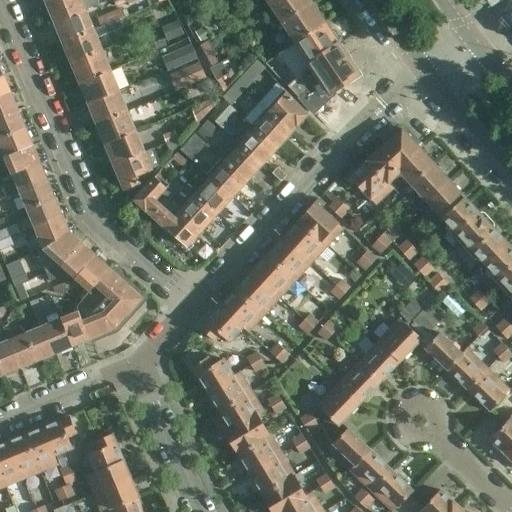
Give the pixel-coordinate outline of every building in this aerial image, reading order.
[(50,0),(46,2),(54,22),(67,17),(84,10),(80,0),(50,0)] [(164,0),(122,0),(124,3),(132,0),(143,0),(141,1),(144,9),(164,0)] [(271,0),(267,3),(281,23),(290,17),(310,4),(310,2),(310,0),(271,0)] [(291,46),(324,24),(323,23),(325,19),(321,13),(317,13),(310,4),(290,17),(281,23),(294,43),(290,46),(291,46)] [(96,19),(99,28),(119,19),(124,17),(120,8),(99,17),(100,17),(96,19)] [(54,22),(63,43),(93,31),(84,10),(67,17),(54,22)] [(191,10),(181,15),(186,24),(196,19),(191,10)] [(63,43),(71,63),(101,51),(96,39),(123,28),(119,19),(99,28),(93,31),(63,43)] [(177,21),(160,28),(167,43),(183,36),(177,21)] [(291,46),(265,62),(274,72),(286,65),(293,75),(309,65),(338,45),(337,44),(339,40),(335,34),(331,34),(324,24),(291,46)] [(162,39),(153,43),(156,50),(165,46),(162,39)] [(190,45),(160,58),(166,71),(196,58),(190,45)] [(357,73),(338,45),(309,65),(310,67),(295,81),(288,87),(313,114),(335,94),(333,92),(348,82),(349,85),(362,76),(359,71),(357,73)] [(71,63),(80,84),(109,71),(101,51),(71,63)] [(255,62),(236,82),(243,89),(262,68),(255,62)] [(205,78),(199,63),(175,73),(182,88),(205,78)] [(80,84),(88,104),(118,92),(109,71),(80,84)] [(0,97),(10,93),(3,76),(0,76),(0,97)] [(224,95),(231,102),(243,89),(236,82),(224,95)] [(276,84),(259,103),(290,132),(297,125),(300,124),(304,120),(304,117),(306,115),(283,91),(276,84)] [(153,91),(134,99),(137,107),(150,102),(156,99),(153,91)] [(88,104),(97,124),(126,112),(118,92),(88,104)] [(0,117),(18,111),(10,93),(0,97),(0,117)] [(189,107),(197,125),(218,102),(212,94),(189,107)] [(224,101),(209,117),(217,125),(233,109),(224,101)] [(141,117),(154,112),(150,102),(137,107),(141,117)] [(259,103),(244,119),(251,126),(276,148),(277,147),(280,146),(284,142),(284,139),(290,132),(259,103)] [(0,138),(25,128),(18,111),(0,117),(0,138)] [(97,124),(105,145),(134,132),(126,112),(97,124)] [(207,122),(198,133),(207,141),(216,130),(207,122)] [(251,126),(236,142),(261,164),(262,163),(265,163),(269,158),(269,156),(276,148),(251,126)] [(25,128),(0,138),(0,159),(32,146),(25,128)] [(388,144),(368,162),(389,183),(396,176),(398,178),(401,178),(403,176),(411,185),(433,164),(419,149),(415,144),(416,143),(402,128),(386,142),(388,144)] [(173,131),(162,136),(165,143),(169,155),(179,145),(173,131)] [(105,145),(114,165),(143,153),(134,132),(105,145)] [(230,136),(215,152),(221,158),(246,181),(247,179),(250,179),(254,175),(254,172),(261,164),(236,142),(230,136)] [(188,140),(179,150),(191,161),(200,151),(188,140)] [(32,146),(0,159),(0,169),(8,166),(12,175),(39,163),(32,146)] [(114,165),(124,190),(125,189),(129,191),(133,189),(134,185),(139,184),(137,179),(145,176),(144,173),(150,170),(160,166),(153,149),(143,153),(114,165)] [(188,163),(177,153),(171,159),(183,169),(188,163)] [(221,158),(207,174),(231,197),(232,196),(235,196),(239,191),(239,188),(246,181),(221,158)] [(389,183),(368,162),(347,181),(351,186),(355,183),(376,206),(394,188),(389,183)] [(47,180),(39,163),(12,175),(15,184),(2,189),(5,197),(15,193),(47,180)] [(411,185),(426,201),(449,181),(433,164),(411,185)] [(202,170),(187,187),(191,191),(216,214),(218,212),(220,212),(224,208),(224,205),(231,197),(207,174),(202,170)] [(134,200),(159,222),(168,212),(155,200),(161,194),(168,186),(156,176),(134,200)] [(26,210),(54,198),(47,180),(15,193),(17,198),(21,196),(26,210)] [(426,201),(443,219),(465,198),(449,181),(426,201)] [(161,194),(169,201),(176,193),(168,186),(161,194)] [(191,191),(176,208),(201,230),(202,228),(205,229),(209,224),(209,221),(216,214),(191,191)] [(201,230),(176,208),(169,201),(161,194),(155,200),(168,212),(159,222),(186,247),(187,245),(190,245),(194,241),(194,238),(201,230)] [(61,215),(54,198),(26,210),(32,222),(28,224),(30,228),(61,215)] [(349,210),(336,198),(328,208),(341,219),(349,210)] [(443,219),(485,265),(508,244),(493,227),(494,226),(494,223),(485,214),(481,213),(480,214),(465,198),(443,219)] [(318,200),(299,221),(327,247),(343,230),(337,224),(320,208),(323,204),(318,200)] [(61,215),(30,228),(22,231),(26,240),(37,236),(43,249),(68,232),(61,215)] [(299,221),(283,239),(311,264),(327,247),(299,221)] [(392,223),(371,247),(379,255),(400,230),(392,223)] [(6,229),(0,230),(0,240),(9,237),(6,229)] [(158,238),(151,231),(146,236),(153,243),(158,238)] [(81,243),(68,232),(43,249),(36,252),(46,274),(55,271),(57,268),(81,243)] [(0,251),(13,246),(9,237),(0,240),(0,251)] [(283,239),(267,256),(295,282),(311,264),(283,239)] [(406,240),(397,248),(403,255),(412,246),(406,240)] [(95,256),(81,243),(57,268),(55,271),(46,274),(49,283),(69,274),(75,279),(95,256)] [(485,265),(511,294),(511,248),(508,244),(485,265)] [(408,261),(417,253),(412,246),(403,255),(408,261)] [(376,259),(367,251),(361,257),(370,266),(376,259)] [(109,269),(95,256),(75,279),(85,288),(82,291),(86,294),(109,269)] [(267,256),(252,273),(280,299),(295,282),(267,256)] [(355,264),(364,272),(370,266),(361,257),(355,264)] [(421,257),(413,265),(419,271),(427,264),(421,257)] [(22,284),(28,282),(24,274),(18,277),(12,263),(5,266),(14,288),(22,284)] [(425,278),(433,271),(427,264),(419,271),(425,278)] [(77,300),(75,304),(76,308),(89,339),(114,329),(118,326),(139,303),(139,296),(109,269),(86,294),(87,296),(77,300)] [(252,273),(236,291),(264,316),(280,299),(252,273)] [(434,288),(442,280),(437,274),(428,282),(434,288)] [(350,288),(341,280),(335,286),(344,294),(350,288)] [(448,286),(442,280),(434,288),(439,294),(448,286)] [(20,301),(28,298),(22,284),(14,288),(20,301)] [(62,284),(51,288),(54,294),(67,294),(62,284)] [(330,292),(339,300),(344,294),(335,286),(330,292)] [(236,291),(220,308),(242,328),(248,333),(264,316),(236,291)] [(468,298),(480,312),(489,304),(478,291),(468,298)] [(72,347),(60,319),(47,325),(45,321),(37,299),(33,301),(54,354),(72,347)] [(413,299),(398,313),(408,323),(422,309),(413,299)] [(37,361),(54,354),(33,301),(29,302),(37,324),(38,328),(25,334),(37,361)] [(412,321),(426,335),(441,320),(427,306),(412,321)] [(72,347),(89,339),(76,308),(72,310),(73,314),(60,319),(72,347)] [(220,308),(201,329),(214,340),(220,334),(229,342),(242,328),(220,308)] [(342,309),(334,317),(339,322),(347,314),(342,309)] [(319,322),(309,314),(303,321),(313,329),(319,322)] [(511,335),(511,329),(503,319),(494,327),(506,340),(511,335)] [(379,341),(400,361),(420,339),(400,320),(379,341)] [(298,327),(307,335),(313,329),(303,321),(298,327)] [(337,329),(328,321),(322,327),(331,335),(337,329)] [(477,337),(486,328),(480,322),(472,330),(477,337)] [(19,368),(37,361),(25,334),(12,339),(7,326),(2,327),(6,337),(19,368)] [(317,333),(326,342),(331,335),(322,327),(317,333)] [(446,370),(461,355),(439,334),(425,349),(446,370)] [(19,368),(6,337),(2,338),(4,342),(0,343),(0,372),(1,376),(19,368)] [(359,362),(379,382),(400,361),(379,341),(359,362)] [(277,343),(268,352),(275,358),(283,349),(277,343)] [(501,344),(492,351),(498,358),(506,350),(501,344)] [(446,370),(468,390),(488,369),(467,348),(461,355),(446,370)] [(282,364),(290,356),(283,349),(275,358),(282,364)] [(504,364),(511,356),(506,350),(498,358),(504,364)] [(256,352),(245,358),(250,366),(261,360),(256,352)] [(207,392),(233,376),(223,360),(212,366),(207,359),(192,368),(207,392)] [(255,373),(265,367),(261,360),(250,366),(255,373)] [(379,382),(359,362),(338,383),(358,403),(379,382)] [(488,369),(468,390),(489,411),(510,390),(488,369)] [(207,392),(219,412),(252,392),(240,372),(233,376),(207,392)] [(358,403),(338,383),(317,405),(323,410),(338,425),(358,403)] [(225,436),(257,417),(264,413),(252,392),(219,412),(228,427),(222,430),(225,436)] [(277,394),(266,400),(271,408),(282,402),(277,394)] [(276,415),(286,409),(282,402),(271,408),(276,415)] [(309,412),(299,418),(303,426),(314,420),(309,412)] [(289,414),(278,421),(277,420),(270,424),(275,432),(293,422),(289,414)] [(257,417),(225,436),(238,456),(269,436),(257,417)] [(507,456),(511,450),(511,417),(511,418),(490,439),(507,456)] [(67,418),(42,428),(53,457),(71,449),(66,437),(74,434),(67,418)] [(307,433),(318,427),(314,420),(303,426),(307,433)] [(42,428),(24,436),(40,473),(57,466),(53,457),(42,428)] [(355,465),(369,450),(348,430),(333,444),(355,465)] [(301,434),(290,440),(295,448),(306,441),(301,434)] [(95,473),(123,461),(112,435),(96,442),(99,451),(88,455),(95,473)] [(238,456),(250,475),(283,455),(271,435),(269,436),(238,456)] [(24,436),(6,443),(22,481),(40,473),(24,436)] [(299,455),(310,449),(306,441),(295,448),(299,455)] [(6,443),(0,445),(0,477),(4,488),(22,481),(6,443)] [(369,450),(355,465),(349,472),(370,492),(390,470),(369,450)] [(283,455),(250,475),(262,495),(293,476),(295,475),(283,455)] [(93,495),(131,479),(123,461),(95,473),(85,477),(93,495)] [(70,465),(59,469),(62,477),(74,473),(70,465)] [(390,470),(370,492),(391,511),(398,506),(412,491),(390,470)] [(65,486),(77,481),(74,473),(62,477),(65,486)] [(326,474),(315,480),(319,488),(330,482),(326,474)] [(262,495),(271,511),(279,511),(305,497),(293,476),(262,495)] [(131,479),(93,495),(100,511),(101,511),(106,510),(137,498),(138,497),(131,479)] [(324,495),(335,489),(330,482),(319,488),(324,495)] [(74,496),(70,485),(62,488),(66,499),(74,496)] [(54,491),(58,502),(66,499),(62,488),(54,491)] [(362,489),(353,498),(359,503),(367,495),(362,489)] [(323,511),(324,511),(313,492),(305,497),(279,511),(323,511)] [(453,511),(457,508),(440,492),(420,511),(453,511)] [(365,510),(374,501),(367,495),(359,503),(365,510)] [(142,511),(137,498),(106,510),(106,511),(142,511)]
